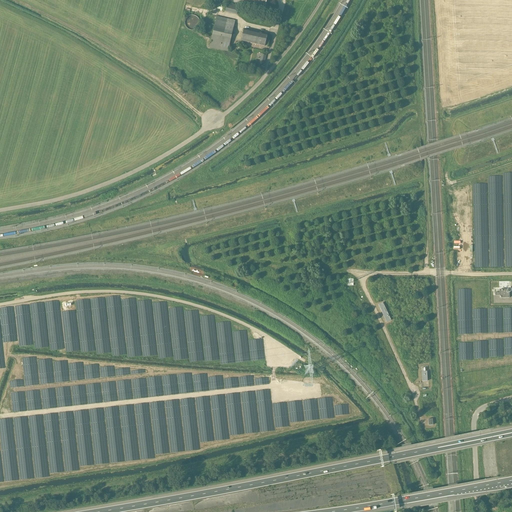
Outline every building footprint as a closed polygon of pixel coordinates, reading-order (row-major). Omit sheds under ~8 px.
[(222,0),(264,10),(266,0),(222,0)] [(226,11),(238,14),(241,7),(228,3),(226,11)] [(235,20),(216,16),(209,47),(228,51),(233,26),(234,27),(235,20)] [(244,29),(241,41),(265,46),(267,34),(244,29)] [(511,290),(511,289),(510,289),(510,288),(509,288),(508,288),(508,289),(507,289),(500,290),(500,293),(495,293),(495,295),(500,295),(500,298),(509,298),(509,293),(511,292),(511,291),(511,290)] [(379,305),(384,317),(387,322),(391,321),(383,303),(379,305)]
